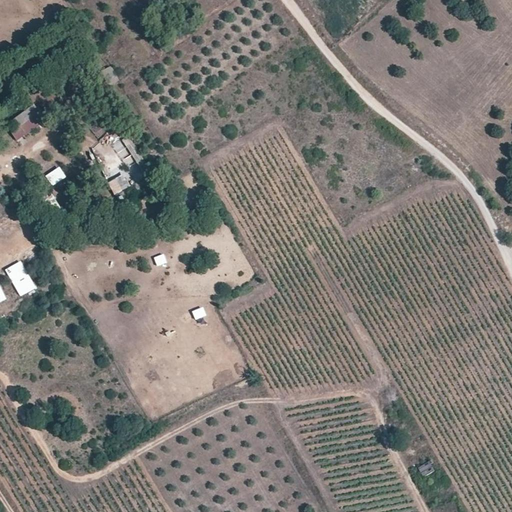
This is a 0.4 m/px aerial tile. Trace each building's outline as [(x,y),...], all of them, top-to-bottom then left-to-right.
[(27,109),(5,126),(18,142),(40,125),(27,109)] [(123,140),(114,144),(133,181),(141,177),(123,140)] [(49,186),(66,180),(61,168),(45,174),(49,186)] [(114,196),(130,187),(124,174),(107,183),(114,196)] [(164,254),(154,257),(156,267),(167,264),(164,254)] [(4,270),(19,298),(36,289),(21,261),(4,270)] [(417,468),(422,478),(435,472),(430,461),(417,468)]
